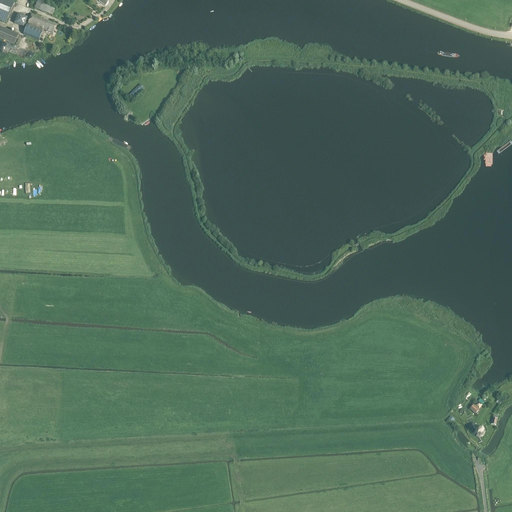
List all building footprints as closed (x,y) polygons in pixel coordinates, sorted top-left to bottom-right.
[(10,0),(0,0),(0,20),(6,23),(15,2),(10,0)] [(38,0),(35,8),(52,16),(55,10),(42,4),(43,2),(38,0)] [(24,27),(28,18),(18,14),(14,23),(24,27)] [(28,24),(53,35),(57,25),(32,15),(28,24)] [(24,35),(38,41),(39,41),(43,32),(28,25),(24,35)] [(0,38),(14,45),(18,35),(0,26),(0,38)] [(134,101),(140,95),(139,94),(144,89),(140,85),(129,95),(134,101)] [(479,410),(478,409),(483,405),(478,401),(474,405),(470,409),(475,414),(479,410)] [(482,429),(479,428),(476,429),(475,432),(477,436),(480,437),(483,435),(484,432),(482,429)]
